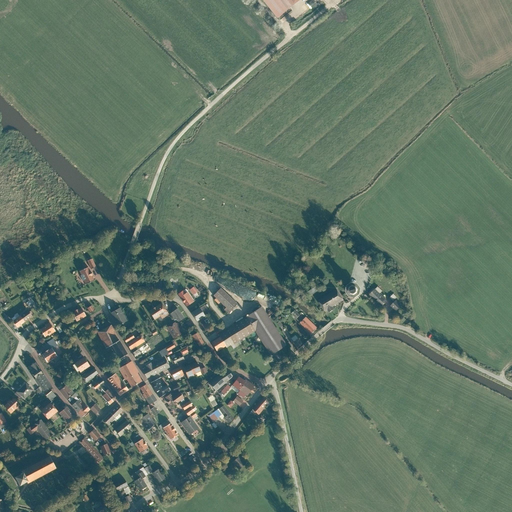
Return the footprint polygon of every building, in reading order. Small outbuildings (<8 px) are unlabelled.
[(299,0),(273,0),(283,13),(299,0)] [(93,280),(87,266),(78,271),(84,284),(93,280)] [(343,285),(341,291),(345,296),(351,297),(356,293),(358,288),(354,282),(347,281),(343,285)] [(320,284),(304,294),(307,299),(323,289),(320,284)] [(238,304),(220,287),(213,296),(226,307),(224,309),(229,314),(238,304)] [(380,307),(386,301),(374,289),(368,295),(380,307)] [(342,300),(335,290),(316,302),(321,311),(325,309),(326,311),(328,311),(332,309),(331,307),(342,300)] [(184,292),(183,291),(179,294),(183,300),(189,295),(186,291),(184,292)] [(187,305),(193,301),(189,295),(183,300),(187,305)] [(401,306),(396,301),(391,307),(396,312),(401,306)] [(161,303),(148,312),(154,320),(159,316),(162,321),(170,315),(161,303)] [(210,313),(205,305),(200,309),(205,317),(210,313)] [(200,309),(199,307),(191,312),(197,322),(205,317),(200,309)] [(286,346),(261,307),(217,334),(218,337),(224,346),(227,350),(254,333),(269,357),(286,346)] [(87,316),(83,308),(71,314),(75,322),(87,316)] [(120,308),(110,313),(116,326),(126,322),(120,308)] [(184,319),(178,309),(170,314),(174,320),(177,319),(179,322),(184,319)] [(29,312),(27,310),(19,315),(24,322),(33,315),(30,311),(29,312)] [(298,315),(294,310),(290,314),(295,319),(298,315)] [(24,322),(19,315),(12,320),(18,327),(24,322)] [(306,318),(300,324),(309,334),(316,328),(306,318)] [(57,333),(50,323),(40,330),(45,338),(49,336),(50,337),(57,333)] [(174,323),(166,329),(174,340),(181,334),(178,327),(179,327),(180,324),(174,323)] [(126,354),(110,325),(96,332),(105,350),(111,348),(118,359),(126,354)] [(134,338),(130,333),(123,338),(126,343),(134,338)] [(203,344),(197,334),(191,337),(197,347),(203,344)] [(130,349),(143,341),(139,335),(134,338),(126,343),(130,349)] [(218,337),(210,343),(216,352),(224,346),(218,337)] [(302,343),(298,338),(293,342),(297,347),(302,343)] [(141,356),(151,350),(146,342),(131,352),(135,357),(139,354),(141,356)] [(165,348),(158,352),(161,357),(168,353),(167,351),(165,348)] [(180,352),(171,357),(174,364),(184,360),(180,352)] [(83,357),(74,363),(76,368),(86,362),(83,357)] [(169,368),(164,358),(151,364),(150,363),(144,365),(145,368),(141,370),(145,378),(169,368)] [(196,361),(183,367),(187,377),(201,372),(196,361)] [(42,374),(34,362),(29,365),(33,371),(31,373),(35,378),(42,374)] [(80,373),(90,367),(87,362),(82,366),(77,369),(80,373)] [(132,362),(118,369),(124,381),(127,380),(131,387),(140,382),(136,374),(137,373),(132,362)] [(98,374),(94,368),(79,378),(84,386),(95,379),(93,377),(98,374)] [(177,368),(169,373),(173,381),(182,376),(177,368)] [(209,382),(215,390),(232,376),(226,368),(209,382)] [(42,374),(35,378),(43,392),(50,387),(42,374)] [(126,391),(115,374),(107,379),(119,396),(126,391)] [(112,403),(118,399),(109,387),(108,389),(99,376),(95,379),(106,394),(112,403)] [(238,377),(231,385),(239,390),(246,380),(244,379),(243,381),(238,377)] [(163,388),(158,379),(151,383),(158,397),(170,391),(167,385),(163,388)] [(254,386),(246,380),(239,390),(247,396),(254,386)] [(32,391),(25,383),(16,392),(21,397),(24,399),(32,391)] [(72,389),(68,383),(60,390),(67,398),(72,394),(69,391),(72,389)] [(155,400),(145,384),(139,388),(146,399),(144,400),(147,405),(155,400)] [(228,384),(220,392),(223,395),(231,387),(228,384)] [(55,397),(51,391),(45,397),(49,402),(55,397)] [(170,394),(163,399),(169,408),(183,398),(179,392),(172,397),(170,394)] [(112,403),(106,394),(102,398),(109,406),(112,403)] [(237,395),(233,400),(239,406),(243,401),(237,395)] [(21,406),(14,397),(4,404),(11,413),(21,406)] [(268,403),(261,398),(252,411),(259,416),(268,403)] [(88,410),(77,399),(76,400),(72,405),(82,416),(88,410)] [(191,406),(188,402),(181,406),(184,411),(191,406)] [(46,420),(56,412),(49,404),(39,411),(46,420)] [(100,411),(95,405),(90,409),(96,414),(100,411)] [(233,419),(224,405),(219,408),(225,416),(223,417),(227,423),(233,419)] [(72,415),(65,406),(58,412),(65,421),(72,415)] [(126,413),(119,406),(110,415),(115,419),(118,422),(126,413)] [(158,413),(154,406),(149,409),(153,416),(158,413)] [(196,415),(191,408),(185,412),(187,415),(189,414),(192,418),(196,415)] [(153,424),(147,414),(138,420),(144,429),(153,424)] [(115,419),(110,415),(103,421),(108,426),(115,419)] [(197,427),(189,416),(180,422),(188,433),(197,427)] [(52,436),(40,420),(26,430),(30,436),(37,431),(44,441),(52,436)] [(172,426),(169,421),(161,427),(164,432),(172,426)] [(131,428),(126,422),(115,430),(119,436),(131,428)] [(176,431),(172,426),(164,432),(168,436),(176,431)] [(99,435),(93,430),(89,434),(94,440),(99,435)] [(90,444),(84,438),(80,442),(86,448),(90,444)] [(134,442),(138,452),(147,448),(143,438),(134,442)] [(98,462),(102,458),(90,444),(86,448),(98,462)] [(109,453),(106,445),(100,447),(103,455),(109,453)] [(77,450),(80,455),(86,452),(82,446),(77,450)] [(198,462),(192,454),(187,457),(190,461),(192,460),(195,464),(198,462)] [(50,456),(23,471),(24,473),(17,476),(21,484),(28,481),(29,483),(57,468),(50,456)] [(245,464),(238,457),(232,462),(239,470),(245,464)] [(164,479),(158,469),(151,473),(157,483),(164,479)] [(141,479),(144,477),(141,471),(136,474),(139,480),(141,479)] [(136,474),(130,477),(139,491),(146,487),(141,479),(139,480),(136,474)] [(129,488),(125,480),(114,485),(117,491),(122,488),(123,491),(129,488)] [(101,506),(95,511),(105,511),(108,510),(100,500),(98,502),(101,506)]
